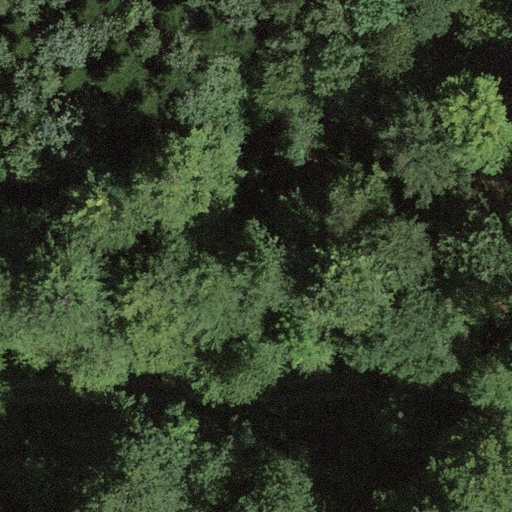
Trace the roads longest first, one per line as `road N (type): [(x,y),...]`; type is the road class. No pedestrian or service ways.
road 1 (unclassified): [(0,180),(376,69),(511,39)]
road 2 (track): [(511,399),(488,391),(0,385)]
